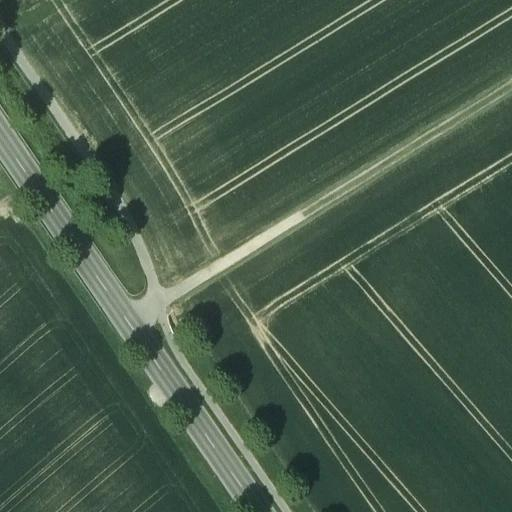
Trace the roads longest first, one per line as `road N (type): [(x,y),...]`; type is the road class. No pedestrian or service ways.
road 1 (track): [(126,324),(511,85)]
road 2 (secondary): [(257,511),(0,140)]
